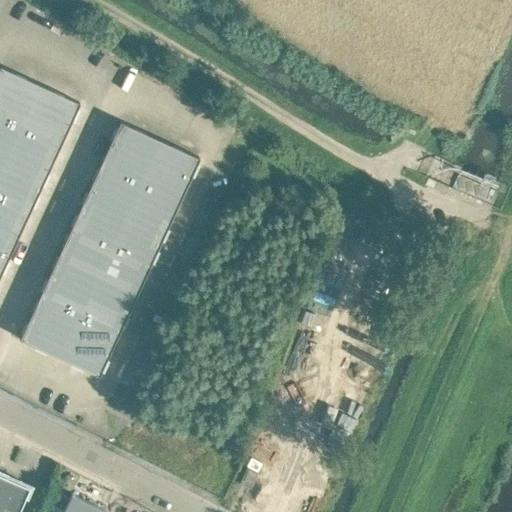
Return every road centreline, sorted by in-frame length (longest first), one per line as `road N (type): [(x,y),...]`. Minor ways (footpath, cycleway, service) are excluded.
road 1 (unclassified): [(489,223),(371,169),(96,0)]
road 2 (unclassified): [(0,412),(196,511)]
